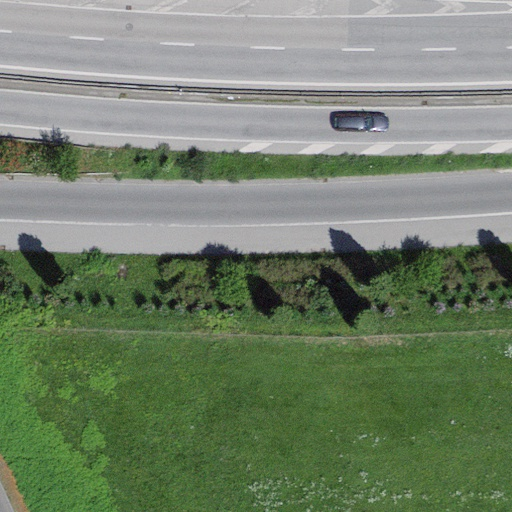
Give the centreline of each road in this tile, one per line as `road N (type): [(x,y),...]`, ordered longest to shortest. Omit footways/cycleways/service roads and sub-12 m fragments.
road 1 (primary): [(511,49),(0,33)]
road 2 (primary): [(0,105),(511,120)]
road 3 (primary): [(0,203),(511,192)]
